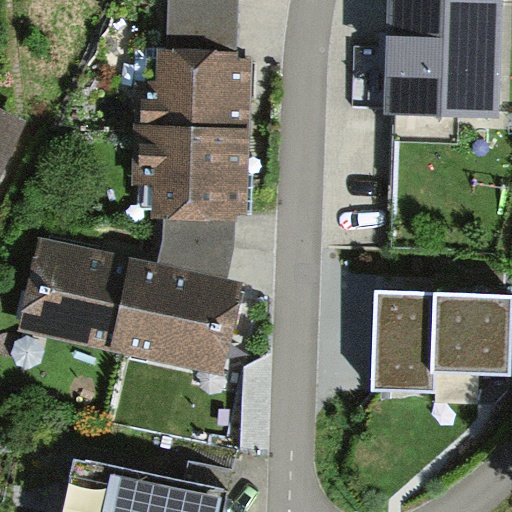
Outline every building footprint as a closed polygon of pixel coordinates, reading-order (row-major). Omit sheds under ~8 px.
[(252,218),(254,62),(240,63),(241,2),(169,2),(166,50),(137,50),(134,190),(155,192),(154,226),(165,225),(164,245),(160,267),(229,282),(236,251),(239,217),(252,218)] [(506,6),(390,3),(387,127),(503,129),(506,6)] [(0,189),(28,129),(0,115),(0,189)] [(39,241),(18,336),(225,381),(245,286),(229,282),(160,267),(39,241)] [(511,306),(378,302),(375,398),(436,399),(436,382),(511,384),(511,306)] [(71,468),(62,511),(226,511),(235,470),(192,461),(186,490),(71,468)]
